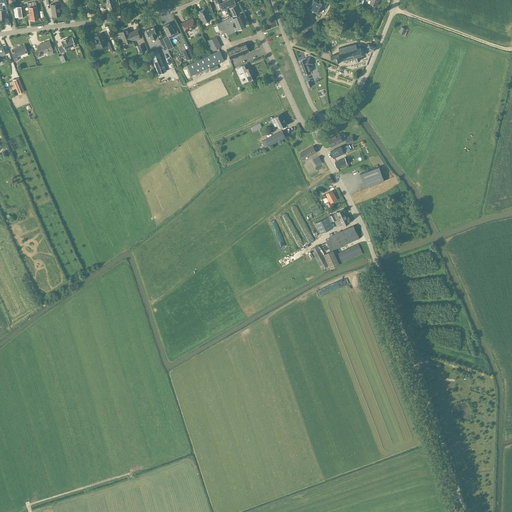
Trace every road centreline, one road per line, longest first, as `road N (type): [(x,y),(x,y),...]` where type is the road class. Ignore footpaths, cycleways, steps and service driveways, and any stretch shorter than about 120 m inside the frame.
road 1 (unclassified): [(464,511),(368,243)]
road 2 (residential): [(0,34),(152,14),(196,0)]
road 3 (residential): [(314,128),(299,119),(241,0)]
road 4 (residential): [(322,120),(366,74),(397,0)]
road 5 (residential): [(322,120),(271,0)]
road 6 (residential): [(368,243),(314,128)]
road 7 (track): [(393,9),(511,49)]
